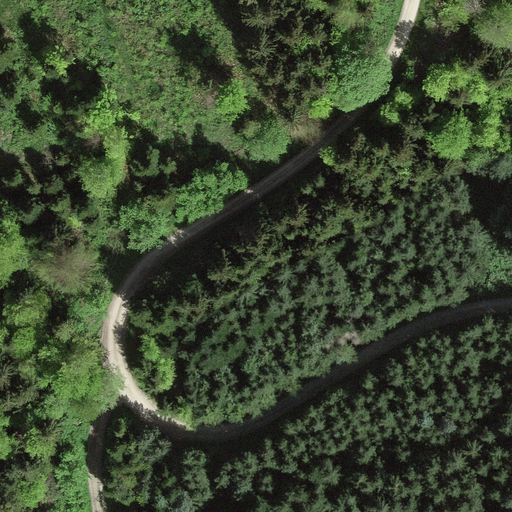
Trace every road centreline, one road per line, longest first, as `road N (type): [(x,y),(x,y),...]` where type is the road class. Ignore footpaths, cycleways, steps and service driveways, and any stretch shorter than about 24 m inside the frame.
road 1 (track): [(412,0),(379,83),(339,129),(155,255),(119,308),(117,361),(130,390)]
road 2 (track): [(130,390),(166,425),(208,433),(248,425),(415,329),(511,304)]
road 3 (track): [(130,390),(105,411),(95,469),(103,511)]
